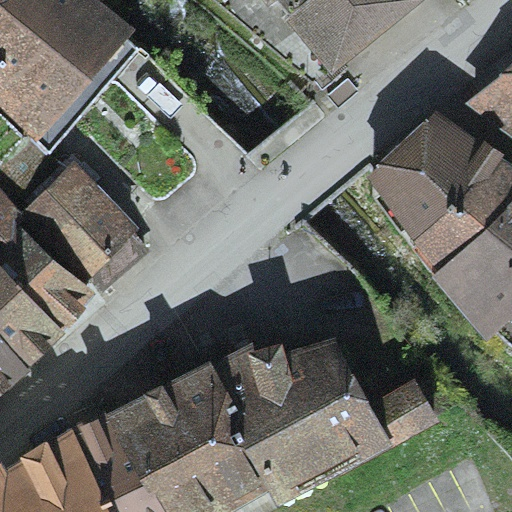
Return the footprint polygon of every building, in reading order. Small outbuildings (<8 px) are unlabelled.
[(0,0),(0,109),(22,131),(118,23),(89,0),(0,0)] [(217,0),(311,80),(409,0),(217,0)] [(511,53),(485,75),(496,87),(476,103),(511,128),(511,53)] [(499,159),(437,116),(374,175),(390,200),(421,236),(499,159)] [(511,168),(499,159),(421,236),(447,267),(511,200),(511,168)] [(130,227),(70,165),(25,210),(86,272),(130,227)] [(19,215),(0,196),(0,264),(55,322),(87,284),(13,219),(19,215)] [(511,200),(447,267),(496,323),(511,307),(511,200)] [(55,322),(0,264),(0,332),(21,359),(55,322)] [(511,307),(496,323),(511,338),(511,307)] [(0,377),(21,359),(0,332),(0,377)] [(251,342),(211,363),(113,414),(170,511),(191,511),(262,470),(269,482),(329,451),(338,466),(453,403),(429,371),(409,387),(399,373),(361,394),(335,346),(260,367),(251,342)] [(170,511),(113,414),(73,431),(109,511),(170,511)] [(109,511),(73,431),(7,472),(0,477),(0,511),(109,511)]
